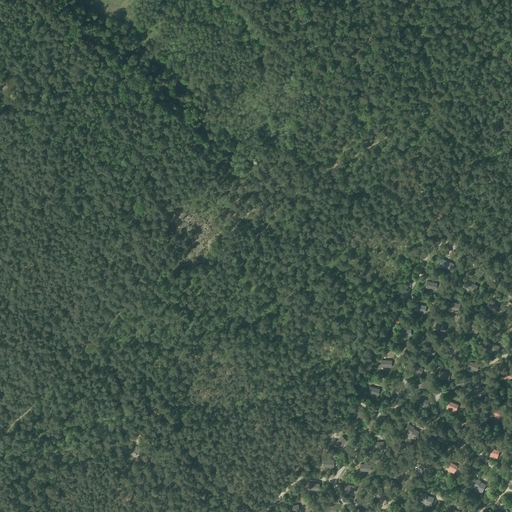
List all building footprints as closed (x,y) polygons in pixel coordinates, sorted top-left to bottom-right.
[(440,265),(451,270),(454,264),(442,259),(440,265)] [(464,285),(474,292),(478,286),(467,280),(464,285)] [(426,288),(435,290),(437,284),(427,281),(426,288)] [(487,306),(497,313),(501,307),(491,300),(487,306)] [(449,308),(458,311),(460,304),(450,302),(449,308)] [(415,310),(425,313),(426,306),(416,304),(415,310)] [(435,329),(444,332),(446,326),(437,323),(435,329)] [(467,329),(476,333),(479,327),(470,323),(467,329)] [(487,349),(498,352),(500,346),(489,343),(487,349)] [(424,352),(434,355),(436,349),(426,346),(424,352)] [(468,368),(477,371),(479,365),(470,362),(468,368)] [(411,369),(420,374),(423,369),(414,364),(411,369)] [(502,378),(511,381),(511,378),(511,372),(505,370),(502,378)] [(439,377),(448,380),(450,373),(440,371),(439,377)] [(474,389),(476,395),(485,392),(483,386),(474,389)] [(368,393),(378,396),(380,389),(370,387),(368,393)] [(417,403),(427,407),(429,401),(420,397),(417,403)] [(447,409),(455,413),(459,405),(450,401),(447,409)] [(491,415),(500,420),(504,412),(496,408),(491,415)] [(351,418),(355,423),(362,416),(359,411),(351,418)] [(408,424),(404,432),(405,432),(407,434),(408,432),(410,434),(413,428),(414,427),(408,424)] [(410,434),(409,435),(411,436),(411,437),(413,439),(414,439),(419,432),(413,428),(410,434)] [(335,443),(339,448),(347,441),(342,436),(335,443)] [(131,446),(129,454),(139,457),(141,449),(131,446)] [(489,456),(497,459),(500,450),(491,448),(489,456)] [(445,469),(454,474),(458,466),(450,462),(445,469)] [(391,477),(400,479),(402,473),(393,471),(391,477)] [(474,478),(471,486),(472,486),(474,488),(474,486),(477,488),(480,482),(480,481),(474,478)] [(477,489),(479,490),(478,491),(482,493),(486,485),(480,482),(477,489)] [(375,495),(384,500),(387,494),(378,490),(375,495)] [(421,493),(419,502),(420,502),(423,503),(423,501),(425,502),(427,496),(427,495),(421,493)] [(425,502),(425,503),(428,504),(427,505),(430,506),(431,506),(433,498),(427,496),(425,502)]
